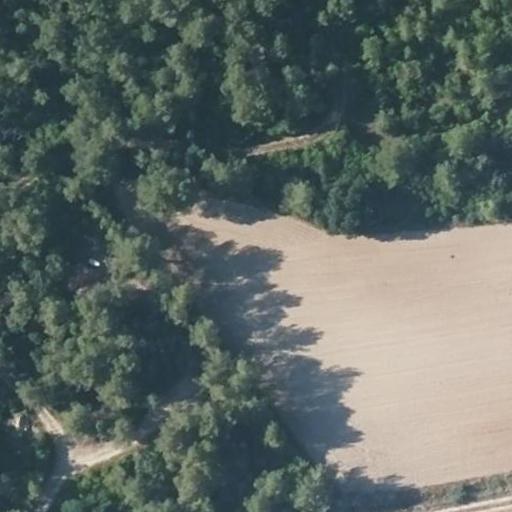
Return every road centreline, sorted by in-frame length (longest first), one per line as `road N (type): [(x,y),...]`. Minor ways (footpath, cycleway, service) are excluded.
road 1 (track): [(0,194),(83,145),(258,147),(325,128),(339,111),(320,0)]
road 2 (track): [(59,482),(139,427),(199,359),(183,337),(134,306),(114,278)]
road 3 (track): [(39,511),(59,482),(56,444),(44,415),(0,367)]
